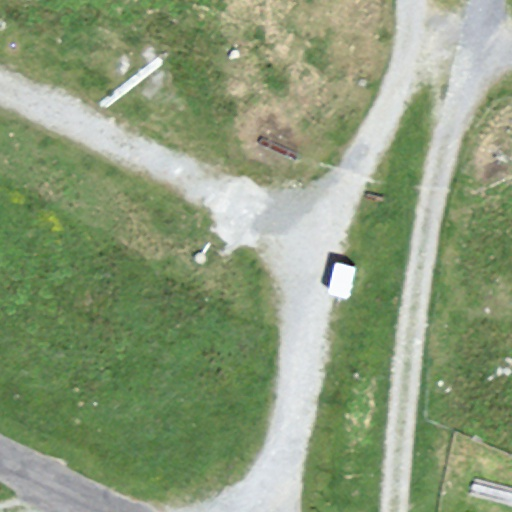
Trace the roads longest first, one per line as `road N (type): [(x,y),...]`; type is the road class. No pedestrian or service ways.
road 1 (track): [(263,511),(300,395),(319,248),(411,44),(410,0)]
road 2 (track): [(396,511),(412,294),(470,37)]
road 3 (track): [(319,248),(0,76)]
